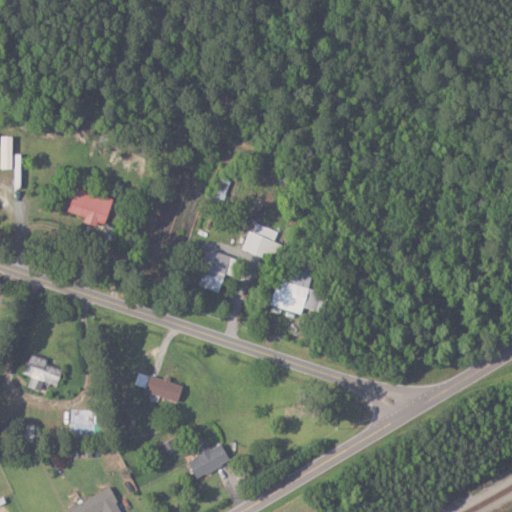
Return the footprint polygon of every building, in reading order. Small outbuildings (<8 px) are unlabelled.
[(0,134),(13,134),(13,169),(0,170),(0,134)] [(213,197),(223,201),(232,179),(221,175),(213,197)] [(77,184),(114,198),(104,224),(67,209),(77,184)] [(242,248),(278,262),(284,245),(274,241),(278,230),(256,222),(253,230),(249,229),(242,248)] [(199,285),(221,291),(225,272),(234,275),(238,260),(232,259),(233,255),(208,248),(199,285)] [(278,278),(309,287),(301,313),(270,303),(278,278)] [(27,356),(30,357),(32,352),(48,358),(46,363),(63,368),(58,384),(45,379),(41,389),(30,385),(33,376),(21,372),(27,356)] [(151,373),(163,377),(164,375),(171,377),(170,380),(184,384),(179,400),(145,388),(151,373)] [(95,410),(72,409),(72,433),(94,434),(95,410)] [(195,448),(199,457),(189,461),(196,476),(231,461),(223,443),(210,448),(208,443),(195,448)] [(70,506),(72,511),(123,511),(111,486),(70,506)]
